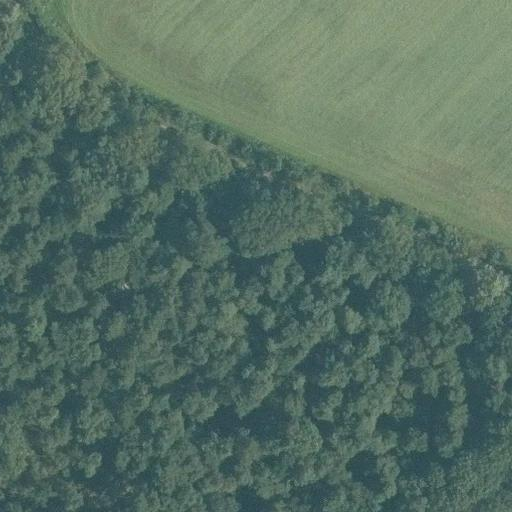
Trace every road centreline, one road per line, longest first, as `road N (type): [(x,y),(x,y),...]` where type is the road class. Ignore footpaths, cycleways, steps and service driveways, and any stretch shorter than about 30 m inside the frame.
road 1 (track): [(23,0),(101,75),(314,181)]
road 2 (track): [(314,181),(511,273)]
